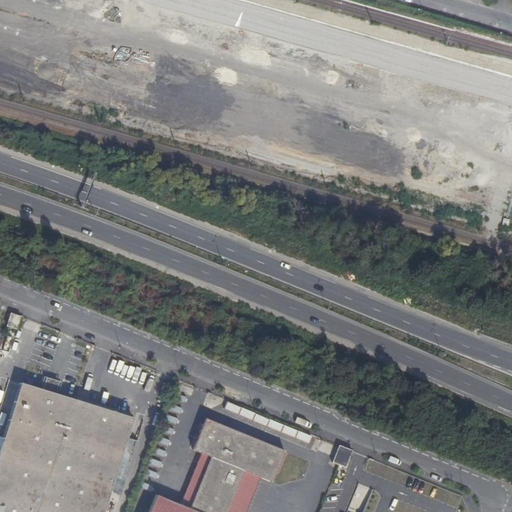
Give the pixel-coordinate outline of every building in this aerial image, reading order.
[(21,317),(10,313),(6,326),(17,330),(21,317)] [(47,377),(42,390),(53,393),(58,381),(47,377)] [(0,511),(101,511),(131,418),(53,393),(42,390),(20,383),(0,445),(0,511)] [(202,453),(179,507),(152,496),(145,511),(224,511),(242,470),(251,473),(269,481),(269,482),(271,482),(282,454),(284,450),(281,450),(204,420),(202,426),(192,449),(202,453)] [(331,463),(338,466),(345,448),(338,446),(331,463)] [(344,468),(352,451),(345,448),(338,466),(344,468)] [(234,511),(251,473),(242,470),(224,511),(234,511)]
